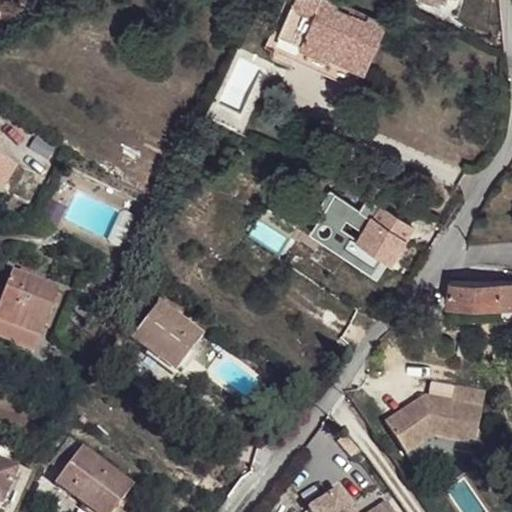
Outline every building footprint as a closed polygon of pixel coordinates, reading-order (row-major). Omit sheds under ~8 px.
[(332,0),(294,0),(272,50),(358,90),(387,25),(369,16),(367,21),(337,7),(339,3),(332,0)] [(337,7),(367,21),(369,16),(339,3),(337,7)] [(192,155),(205,161),(217,134),(204,128),(192,155)] [(0,137),(0,194),(1,195),(17,166),(7,160),(0,155),(0,142),(2,139),(0,137)] [(359,240),(392,262),(413,228),(368,199),(361,209),(348,201),(344,207),(331,199),(321,213),(359,240)] [(392,262),(359,240),(350,255),(383,276),(392,262)] [(100,265),(91,282),(116,296),(125,279),(100,265)] [(12,272),(0,300),(0,323),(37,339),(57,290),(12,272)] [(511,281),(451,281),(447,305),(511,307),(511,281)] [(132,338),(176,372),(202,337),(158,303),(132,338)] [(392,325),(397,335),(411,329),(406,318),(392,325)] [(0,339),(32,353),(37,339),(0,323),(0,339)] [(384,424),(405,456),(433,438),(474,446),(484,393),(455,387),(452,403),(424,397),(384,424)] [(64,474),(83,449),(68,439),(50,464),(64,474)] [(56,485),(71,497),(76,491),(104,511),(113,511),(133,486),(83,449),(64,474),(56,485)] [(0,505),(1,506),(17,470),(0,462),(0,505)] [(104,511),(76,491),(71,497),(91,511),(104,511)] [(308,510),(309,511),(393,511),(386,502),(372,511),(351,511),(337,491),(308,510)]
